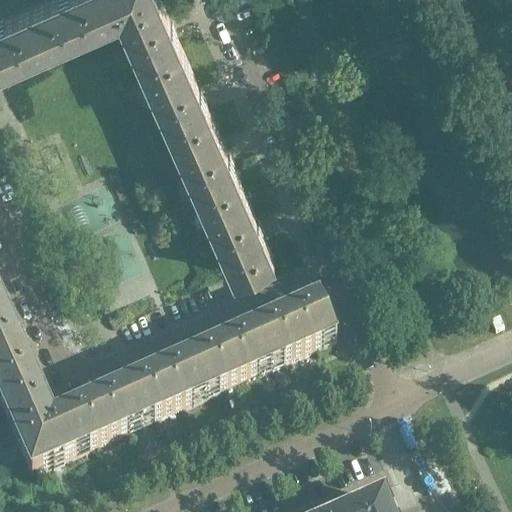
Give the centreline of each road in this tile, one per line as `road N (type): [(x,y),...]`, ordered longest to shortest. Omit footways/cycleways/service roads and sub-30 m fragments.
road 1 (residential): [(332,267),(82,375),(0,190)]
road 2 (residential): [(332,267),(220,0)]
road 3 (unclassified): [(160,511),(388,411)]
road 4 (residential): [(388,411),(332,267)]
road 5 (unclassified): [(388,411),(511,349)]
